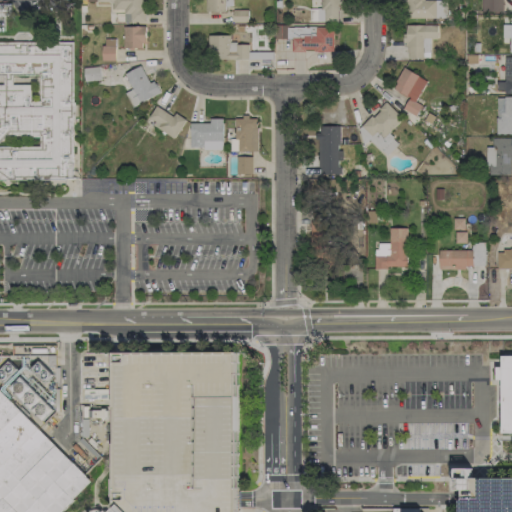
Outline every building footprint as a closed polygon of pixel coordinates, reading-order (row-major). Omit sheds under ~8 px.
[(141,0),(96,0),(96,2),(112,2),(112,9),(124,9),(124,23),(146,22),(145,8),(141,8),(141,0)] [(227,0),(205,0),(205,12),(228,12),(227,0)] [(320,0),(320,10),(310,10),(310,21),(340,21),(340,0),(320,0)] [(404,0),(404,17),(445,18),(445,0),(404,0)] [(502,0),(481,0),(482,12),(503,12),(502,0)] [(10,3),(0,3),(0,16),(11,16),(10,3)] [(511,24),(502,25),(502,38),(509,37),(509,53),(511,52),(511,24)] [(437,25),(404,25),(404,45),(408,45),(408,59),(430,58),(430,39),(437,39),(437,25)] [(145,48),(145,26),(123,26),(124,48),(145,48)] [(333,27),(315,27),(315,36),(291,36),(292,52),(334,51),(333,27)] [(230,35),(208,35),(208,59),(248,59),(248,43),(230,44),(230,35)] [(103,60),(115,60),(115,39),(103,39),(103,60)] [(0,179),(69,179),(73,40),(0,40),(0,73),(3,73),(3,84),(0,84),(0,179)] [(511,92),(511,56),(504,56),(504,81),(497,81),(496,92),(511,92)] [(124,74),(132,89),(125,93),(133,107),(161,92),(155,80),(150,83),(140,65),(124,74)] [(99,80),(98,66),(84,68),(85,80),(99,80)] [(403,109),(416,115),(421,105),(416,102),(427,80),(403,67),(392,88),(409,97),(403,109)] [(511,96),(496,97),(497,134),(511,133),(511,96)] [(402,118),(386,102),(357,132),(367,142),(370,139),(386,156),(399,143),(388,133),(402,118)] [(147,120),(175,137),(186,120),(175,113),(173,115),(156,105),(147,120)] [(236,117),(236,151),(258,151),(257,117),(236,117)] [(190,123),(190,149),(223,148),(223,118),(210,118),(210,122),(190,123)] [(340,126),(318,126),(318,174),(340,174),(340,126)] [(487,175),(511,175),(511,154),(511,138),(492,138),(492,147),(487,147),(487,175)] [(236,173),(252,174),(252,156),(237,156),(236,173)] [(375,267),(407,267),(407,227),(389,228),(389,243),(375,243),(375,267)] [(511,249),(497,250),(497,268),(511,267),(511,249)] [(238,511),(115,511),(114,511),(116,352),(238,353),(238,511)] [(511,355),(501,356),(501,432),(511,432),(511,355)] [(43,382),(50,377),(38,362),(31,367),(43,382)] [(0,511),(0,388),(91,480),(59,511),(0,511)] [(511,511),(462,511),(462,480),(511,478),(511,511)]
